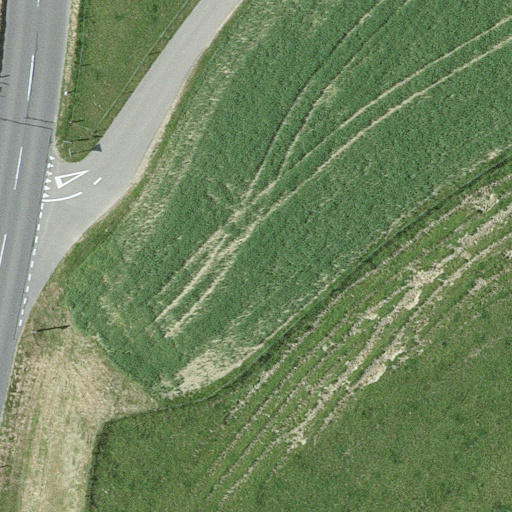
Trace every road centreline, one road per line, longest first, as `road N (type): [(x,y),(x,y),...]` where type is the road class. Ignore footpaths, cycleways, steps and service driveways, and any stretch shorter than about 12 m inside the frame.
road 1 (track): [(12,202),(78,195),(95,184),(219,0)]
road 2 (secondary): [(0,266),(38,0)]
